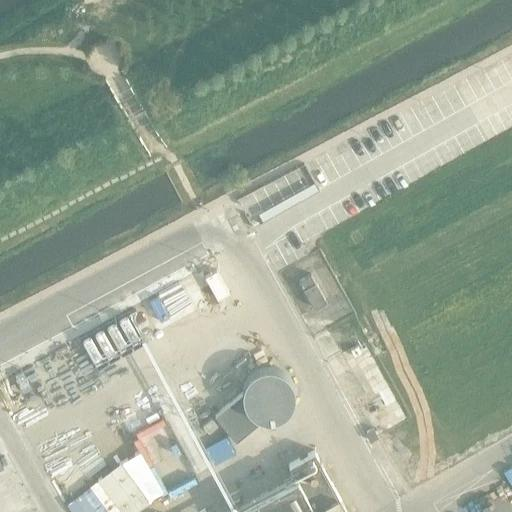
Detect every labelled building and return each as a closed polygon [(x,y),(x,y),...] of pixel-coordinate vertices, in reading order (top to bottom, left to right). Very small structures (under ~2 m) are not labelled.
[(310,164),(242,191),(253,217),(320,191),(310,164)] [(326,301),(311,274),(298,281),(314,308),(326,301)] [(236,440),(258,422),(253,416),(254,414),(259,417),(266,419),(269,419),(273,418),(277,417),(281,416),(285,413),(289,409),(291,406),(293,403),(294,398),(295,393),(295,389),(294,386),(292,381),(290,377),(287,374),(285,371),(281,369),(277,367),(273,366),(267,366),(263,366),(258,368),(255,370),(251,373),(247,377),(245,380),(243,385),(242,393),(215,415),(236,440)] [(15,373),(5,378),(27,420),(37,415),(15,373)] [(373,428),(366,432),(371,441),(378,437),(373,428)] [(347,511),(334,487),(321,463),(315,450),(289,464),(295,477),(235,509),(236,511),(347,511)] [(135,511),(155,499),(126,458),(101,475),(88,455),(58,476),(74,499),(70,501),(76,511),(135,511)]
